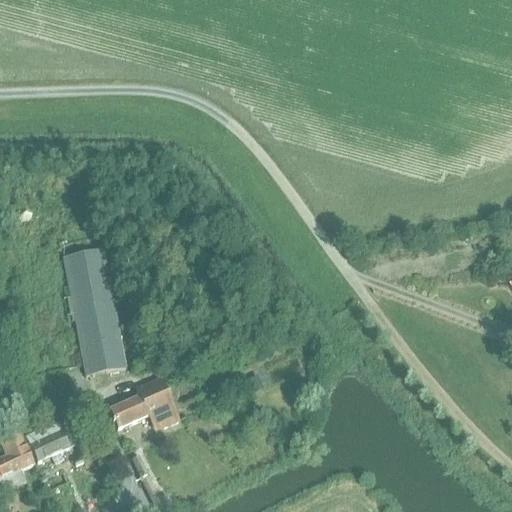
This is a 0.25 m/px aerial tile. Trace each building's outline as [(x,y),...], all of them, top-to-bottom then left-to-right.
[(51,246),(49,237),(11,245),(13,254),(51,246)] [(103,253),(62,261),(85,380),(126,372),(103,253)] [(257,391),(267,385),(259,373),(249,379),(257,391)] [(140,403),(109,416),(117,435),(157,418),(163,433),(179,426),(160,384),(136,395),(140,403)] [(66,429),(78,455),(92,449),(80,423),(66,429)] [(26,441),(37,466),(69,452),(58,426),(26,441)] [(20,437),(0,446),(6,459),(0,462),(0,497),(26,486),(20,474),(34,468),(20,437)]
